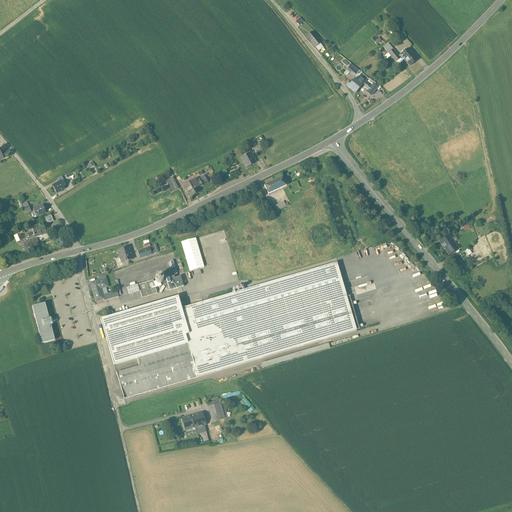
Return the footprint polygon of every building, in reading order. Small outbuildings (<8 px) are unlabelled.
[(300,18),(296,22),(299,26),(304,21),(300,18)] [(406,39),(399,31),(393,36),(397,40),(393,43),(396,47),(406,39)] [(321,43),(312,32),(306,37),(315,48),(315,47),(320,44),(321,43)] [(388,44),(383,47),(388,53),(393,49),(388,44)] [(393,49),(388,53),(396,62),(400,58),(399,56),(393,49)] [(417,60),(408,49),(400,55),(404,59),(409,66),(417,60)] [(400,58),(396,62),(398,65),(402,61),(404,59),(400,55),(399,56),(400,58)] [(355,71),(350,67),(347,70),(354,77),(355,77),(357,74),(355,71)] [(362,73),(357,69),(355,71),(357,74),(355,77),(357,78),(356,80),(355,79),(351,83),(350,82),(346,86),(354,92),(358,88),(359,90),(362,86),(363,87),(368,81),(365,78),(361,75),(362,73)] [(381,88),(370,79),(369,79),(369,80),(375,84),(373,85),(377,88),(376,89),(379,91),(381,88)] [(373,85),(368,81),(363,87),(368,91),(367,92),(371,96),(376,89),(377,88),(373,85)] [(250,153),(240,157),(246,167),(257,162),(254,157),(253,158),(250,153)] [(195,180),(184,186),(191,197),(200,192),(197,187),(208,181),(204,176),(196,181),(195,180)] [(282,177),(264,185),(268,194),(286,186),(282,177)] [(174,181),(172,178),(166,180),(168,185),(169,184),(170,187),(173,191),(179,188),(177,185),(175,181),(174,181)] [(58,182),(52,186),(54,190),(56,193),(57,193),(60,192),(63,190),(62,190),(65,189),(61,182),(60,181),(58,182)] [(162,202),(158,204),(163,215),(172,210),(167,200),(162,202)] [(283,201),(275,206),(278,211),(286,207),(283,201)] [(27,202),(23,204),(27,213),(31,212),(27,202)] [(43,205),(33,209),(37,218),(46,214),(43,205)] [(51,215),(45,218),(47,224),(53,221),(51,215)] [(43,224),(32,228),(33,231),(19,236),(22,243),(25,249),(38,244),(37,242),(35,237),(41,235),(42,235),(46,234),(43,224)] [(459,249),(449,235),(439,241),(449,256),(459,249)] [(196,238),(181,242),(190,271),(204,267),(196,238)] [(129,247),(118,251),(122,263),(127,261),(133,259),(129,247)] [(144,249),(138,252),(140,258),(147,256),(144,249)] [(178,297),(101,319),(114,365),(137,358),(346,297),(337,263),(181,308),(178,297)] [(163,281),(164,279),(163,278),(162,276),(161,275),(159,275),(158,275),(156,276),(155,278),(155,279),(155,281),(156,282),(158,283),(159,284),(161,283),(163,282),(163,281)] [(174,276),(166,279),(170,291),(184,286),(180,276),(175,278),(174,276)] [(100,280),(90,283),(96,302),(104,299),(104,301),(118,297),(117,291),(108,294),(106,287),(108,287),(106,279),(100,280)] [(156,282),(154,282),(153,280),(138,285),(142,298),(162,292),(160,286),(161,286),(161,283),(159,284),(158,283),(157,283),(156,282)] [(137,285),(127,288),(129,295),(140,292),(137,285)] [(346,297),(137,358),(139,366),(116,373),(124,399),(356,330),(346,297)] [(49,318),(45,303),(32,307),(42,344),(55,340),(51,325),(52,325),(54,323),(57,322),(56,319),(53,319),(50,318),(49,318)] [(247,408),(251,405),(245,397),(240,401),(247,408)] [(220,404),(208,407),(213,422),(225,419),(220,404)] [(203,413),(194,415),(198,427),(204,425),(206,425),(203,413)] [(194,415),(182,419),(185,431),(195,428),(198,427),(194,415)] [(198,427),(195,428),(197,434),(201,433),(206,432),(204,425),(198,427)]
